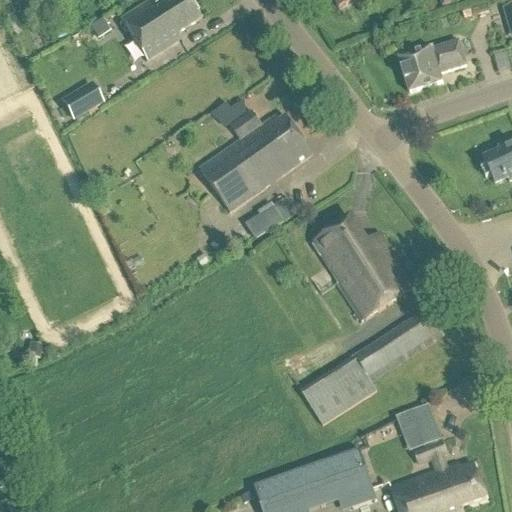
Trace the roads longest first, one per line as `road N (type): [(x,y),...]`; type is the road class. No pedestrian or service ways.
road 1 (tertiary): [(511,375),(460,245),(381,143)]
road 2 (tertiary): [(381,143),(268,0)]
road 3 (unclassified): [(381,143),(511,90)]
